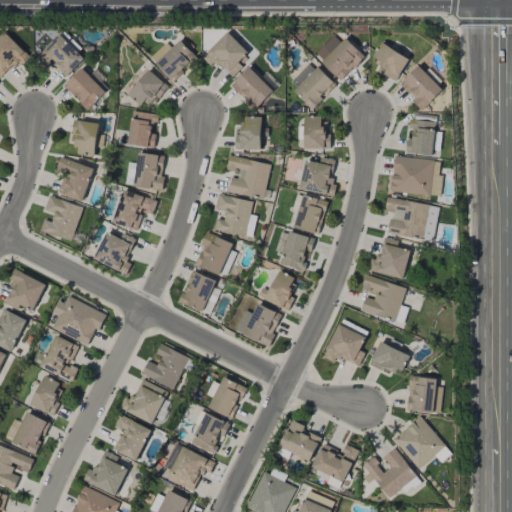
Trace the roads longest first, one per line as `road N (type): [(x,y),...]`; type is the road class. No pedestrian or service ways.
road 1 (residential): [(204,115),(196,189),(173,255),(45,511)]
road 2 (residential): [(373,117),(361,211),(340,277),(221,511)]
road 3 (residential): [(363,404),(324,400),(0,234)]
road 4 (secondary): [(492,143),(498,448)]
road 5 (secondary): [(490,0),(492,143)]
road 6 (residential): [(34,114),(27,178),(0,234)]
